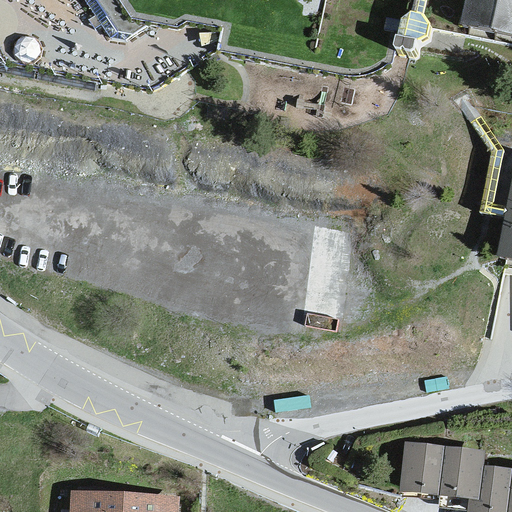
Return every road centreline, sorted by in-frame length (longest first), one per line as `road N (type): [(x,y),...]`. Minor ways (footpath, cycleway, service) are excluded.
road 1 (tertiary): [(253,468),(0,340)]
road 2 (residential): [(253,468),(307,430),(511,388)]
